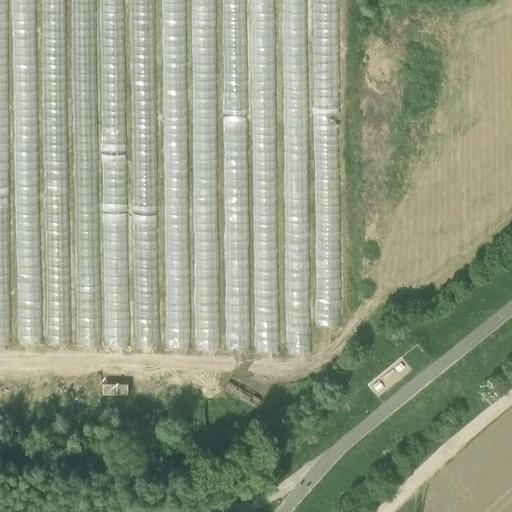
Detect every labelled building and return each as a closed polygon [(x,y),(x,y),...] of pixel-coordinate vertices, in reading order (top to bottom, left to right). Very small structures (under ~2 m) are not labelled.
[(0,243),(0,334),(10,335),(8,243),(0,243)] [(18,251),(19,336),(41,336),(39,250),(18,251)] [(49,256),(48,336),(68,337),(69,256),(49,256)] [(106,276),(107,339),(128,339),(127,276),(106,276)] [(138,341),(158,340),(156,283),(136,283),(138,341)] [(168,284),(167,340),(188,340),(189,285),(168,284)] [(226,342),(246,342),(247,296),(227,296),(226,342)] [(292,345),(310,345),(309,303),(291,303),(292,345)] [(196,305),(196,343),(219,343),(219,305),(196,305)] [(266,314),(266,322),(258,322),(257,343),(277,344),(278,314),(266,314)]
